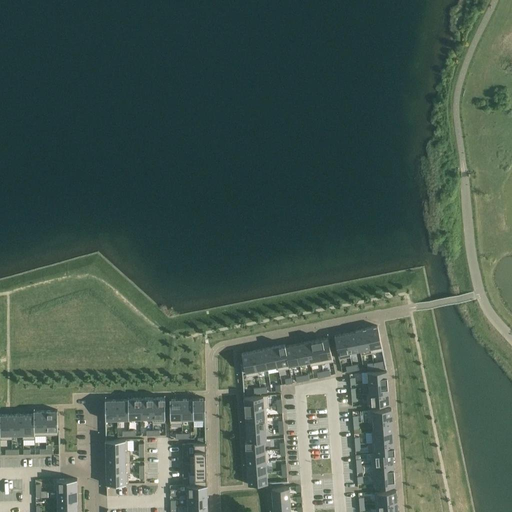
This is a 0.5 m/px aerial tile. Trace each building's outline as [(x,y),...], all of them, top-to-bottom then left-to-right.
[(378,326),(366,328),(371,353),(382,350),(383,350),(382,346),(378,326)] [(366,328),(356,330),(360,350),(370,348),(371,353),(366,328)] [(356,331),(346,333),(350,357),(351,357),(350,352),(360,350),(356,330),(356,331)] [(335,336),(334,336),(339,359),(350,357),(346,333),(335,336)] [(328,338),(317,340),(322,363),(333,361),(328,338)] [(317,340),(306,342),(311,366),(322,363),(317,340)] [(306,342),(296,344),(300,365),(310,363),(310,366),(311,366),(306,342)] [(285,344),(285,345),(289,368),(290,368),(300,365),(296,344),(285,346),(285,344)] [(285,345),(274,347),(279,370),(289,368),(285,345)] [(274,347),(263,349),(268,370),(269,374),(278,372),(278,370),(279,370),(274,347)] [(263,349),(253,351),(257,374),(258,374),(257,372),(268,370),(263,349)] [(244,363),(240,364),(242,373),(243,373),(245,372),(246,377),(257,374),(253,351),(242,353),(244,363)] [(386,370),(367,372),(368,383),(387,381),(387,370),(386,370)] [(369,393),(367,393),(367,394),(388,392),(387,381),(368,383),(369,393)] [(388,392),(367,394),(368,405),(389,404),(388,392)] [(245,397),(244,397),(245,408),(269,406),(268,395),(261,396),(245,397)] [(129,398),(128,398),(128,400),(129,419),(128,419),(128,421),(141,420),(140,398),(129,398)] [(152,398),(140,398),(141,420),(152,420),(153,420),(152,398)] [(153,420),(152,420),(152,422),(165,422),(165,398),(152,398),(153,420)] [(193,399),(182,399),(182,421),(183,421),(194,420),(193,398),(193,399)] [(193,398),(194,420),(205,420),(205,398),(204,398),(204,399),(193,399),(193,398)] [(106,399),(105,399),(105,422),(106,422),(118,421),(118,419),(117,419),(117,400),(106,400),(106,399)] [(170,399),(170,423),(182,423),(183,423),(183,421),(182,421),(182,399),(170,399)] [(128,400),(117,400),(117,419),(118,419),(128,419),(129,419),(128,400)] [(269,406),(245,408),(246,419),(267,417),(266,407),(269,407),(269,406)] [(391,408),(367,410),(368,421),(392,420),(391,408)] [(34,410),(34,414),(35,435),(46,435),(46,411),(34,411),(34,410)] [(57,410),(46,411),(46,435),(58,434),(58,430),(58,429),(57,410)] [(0,414),(0,413),(0,439),(12,439),(12,437),(11,414),(0,415),(0,414)] [(23,414),(11,414),(12,437),(23,436),(23,414)] [(23,436),(23,439),(35,439),(35,435),(34,414),(23,414),(23,436)] [(267,417),(246,419),(246,430),(268,428),(267,417)] [(392,420),(368,421),(368,422),(372,422),(373,431),(371,432),(393,430),(392,420)] [(247,440),(245,440),(245,441),(266,439),(266,429),(268,429),(268,428),(246,430),(247,440)] [(393,430),(371,432),(372,443),(394,441),(393,430)] [(106,440),(105,440),(105,441),(106,441),(106,451),(128,451),(128,450),(127,439),(118,440),(114,440),(107,440),(106,440)] [(266,439),(245,441),(246,452),(267,450),(265,450),(265,440),(266,440),(266,439)] [(373,453),(371,453),(371,454),(395,452),(394,441),(372,443),(373,453)] [(194,443),(187,443),(187,444),(188,450),(188,455),(190,455),(190,464),(206,464),(206,455),(206,453),(206,444),(207,444),(207,443),(206,443),(205,443),(204,443),(198,443),(194,443)] [(128,451),(106,451),(106,462),(130,461),(130,450),(128,450),(128,451)] [(267,450),(246,452),(247,462),(268,461),(267,450)] [(395,452),(371,454),(372,465),(393,463),(393,453),(395,453),(395,452)] [(130,461),(106,462),(107,473),(128,472),(128,473),(130,473),(130,461)] [(268,461),(247,462),(248,473),(267,472),(266,462),(268,461)] [(393,463),(372,465),(373,475),(394,474),(393,463)] [(206,464),(190,464),(190,473),(195,473),(195,484),(195,485),(207,484),(207,475),(207,472),(206,464)] [(107,483),(106,483),(106,484),(107,484),(108,484),(128,483),(128,473),(128,472),(107,473),(107,483)] [(267,472),(248,473),(248,484),(267,483),(267,482),(267,472)] [(394,474),(373,475),(373,487),(395,485),(394,474)] [(60,479),(53,479),(53,491),(58,491),(58,490),(61,490),(77,489),(77,479),(60,479)] [(188,484),(185,484),(185,496),(207,495),(207,485),(208,485),(207,484),(195,485),(195,484),(188,484)] [(288,487),(272,488),(273,499),(290,497),(289,487),(288,487)] [(61,490),(58,490),(58,491),(58,501),(77,501),(77,489),(61,490)] [(396,490),(375,492),(376,503),(397,501),(396,490)] [(207,495),(185,496),(186,506),(207,506),(207,495)] [(290,497),(273,499),(273,509),(291,508),(290,497)] [(77,501),(58,501),(58,511),(66,511),(77,511),(77,501)] [(397,501),(376,503),(376,511),(398,511),(399,511),(398,511),(397,501)]
